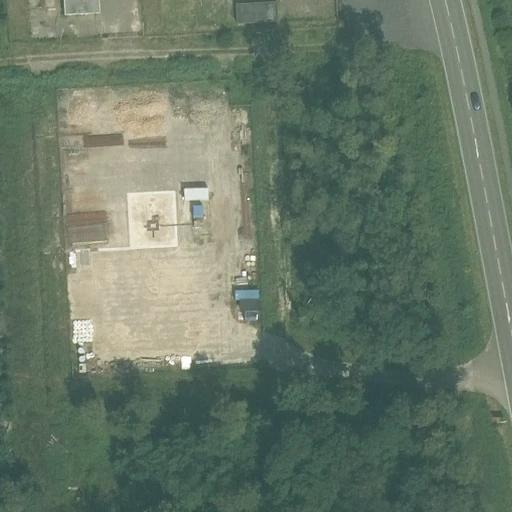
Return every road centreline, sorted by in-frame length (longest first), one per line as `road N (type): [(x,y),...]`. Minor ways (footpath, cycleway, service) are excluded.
road 1 (track): [(0,60),(451,43)]
road 2 (unknown): [(94,368),(376,380),(511,409)]
road 3 (primary): [(511,339),(441,0)]
